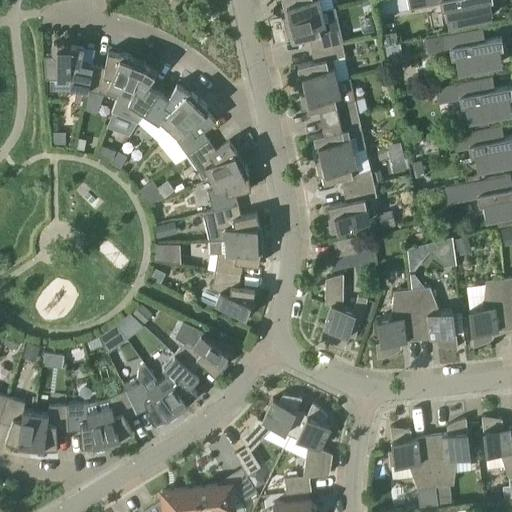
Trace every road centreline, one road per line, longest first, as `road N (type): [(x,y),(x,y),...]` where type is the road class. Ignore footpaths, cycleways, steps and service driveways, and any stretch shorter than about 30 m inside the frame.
road 1 (residential): [(277,156),(185,58),(69,8)]
road 2 (residential): [(269,349),(292,275),(292,218),(277,156)]
road 3 (residential): [(136,467),(200,428),(243,389),(269,349)]
road 4 (residential): [(277,156),(240,0)]
road 5 (residential): [(511,379),(367,398)]
road 6 (residential): [(136,467),(53,473),(0,464)]
